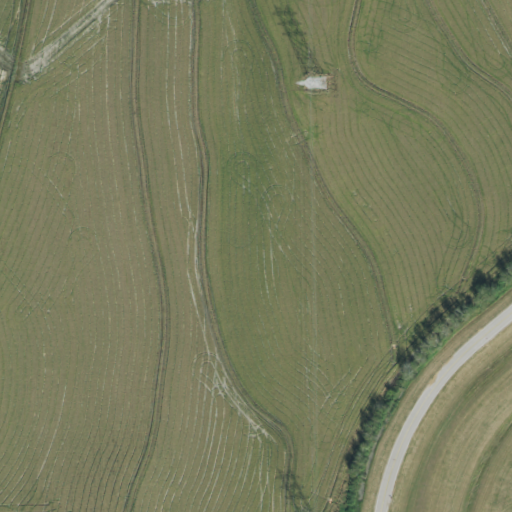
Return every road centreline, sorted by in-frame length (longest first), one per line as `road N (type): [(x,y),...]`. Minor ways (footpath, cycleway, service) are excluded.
road 1 (residential): [(73,511),(64,61)]
road 2 (tertiary): [(511,317),(431,400),(401,457),(385,511)]
